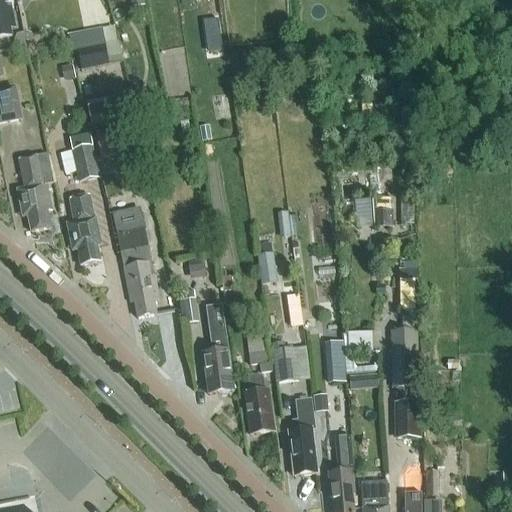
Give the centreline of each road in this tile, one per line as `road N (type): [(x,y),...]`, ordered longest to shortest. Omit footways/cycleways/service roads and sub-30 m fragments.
road 1 (unclassified): [(278,511),(0,241)]
road 2 (secondary): [(0,282),(236,511)]
road 3 (unclassified): [(0,349),(164,511)]
